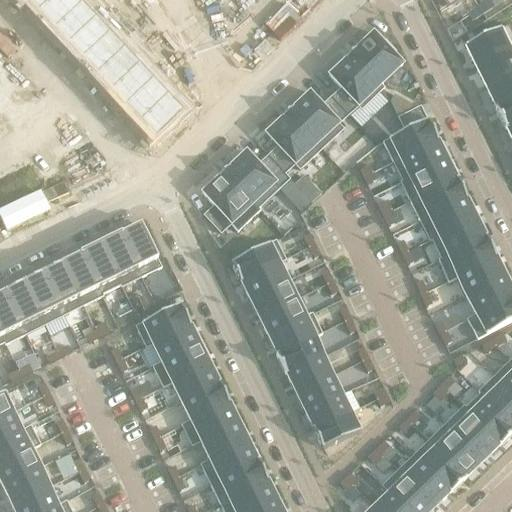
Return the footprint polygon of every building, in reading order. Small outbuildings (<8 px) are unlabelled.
[(25,0),(24,1),(38,16),(55,0),(25,0)] [(55,0),(38,16),(54,34),(89,1),(87,0),(55,0)] [(134,0),(132,0),(128,4),(136,13),(142,8),(134,0)] [(442,0),(449,10),(464,0),(442,0)] [(89,1),(54,34),(68,49),(103,16),(89,1)] [(489,3),(479,10),(483,17),(493,10),(489,3)] [(142,8),(136,13),(144,22),(150,16),(142,8)] [(479,10),(469,16),(473,23),(483,17),(479,10)] [(103,16),(68,49),(82,64),(117,31),(103,16)] [(511,34),(509,27),(465,49),(475,70),(511,51),(511,34)] [(163,30),(158,36),(166,45),(172,39),(163,30)] [(117,31),(82,64),(97,80),(132,47),(117,31)] [(356,51),(350,56),(381,87),(403,67),(392,56),(394,54),(385,44),(383,46),(373,36),(356,52),(356,51)] [(172,39),(166,45),(174,53),(180,48),(172,39)] [(265,44),(254,54),(261,62),(272,52),(265,44)] [(132,47),(97,80),(111,95),(146,63),(132,47)] [(511,51),(475,70),(485,91),(511,77),(511,51)] [(345,62),(329,77),(341,91),(333,98),(350,116),(362,130),(389,105),(380,95),(384,91),(381,87),(350,56),(345,61),(345,62)] [(192,61),(186,67),(194,75),(200,70),(192,61)] [(146,63),(111,95),(125,110),(160,78),(146,63)] [(200,70),(194,75),(203,84),(208,79),(200,70)] [(511,77),(485,91),(496,112),(511,103),(511,77)] [(160,78),(125,110),(140,126),(175,93),(160,78)] [(175,93),(140,126),(156,143),(191,110),(175,93)] [(292,110),(287,116),(321,154),(344,132),(339,127),(350,116),(333,98),(322,109),(309,96),(293,111),(292,110)] [(511,103),(496,112),(506,132),(511,129),(511,103)] [(405,134),(383,145),(392,164),(438,142),(428,123),(427,123),(420,109),(398,120),(405,134)] [(282,122),(265,137),(277,150),(268,159),(285,177),(295,168),(300,174),(321,154),(287,116),(283,119),(281,121),(282,122)] [(438,142),(392,164),(402,184),(447,161),(438,142)] [(228,170),(223,175),(259,211),(290,182),(285,177),(268,159),(258,168),(246,155),(229,171),(228,170)] [(402,184),(400,185),(409,204),(457,181),(447,161),(402,184)] [(370,168),(359,173),(363,180),(374,175),(370,168)] [(218,181),(202,196),(214,209),(203,219),(221,237),(231,228),(238,235),(260,213),(259,211),(223,175),(217,180),(218,181)] [(374,175),(363,180),(366,187),(377,182),(374,175)] [(457,181),(409,204),(419,223),(467,200),(457,181)] [(467,200),(419,223),(429,243),(476,219),(467,200)] [(387,203),(377,208),(382,219),(389,215),(393,214),(387,203)] [(389,215),(382,219),(387,230),(394,226),(389,215)] [(476,219),(429,243),(430,245),(432,244),(440,261),(486,239),(476,219)] [(140,228),(120,238),(141,281),(162,271),(140,228)] [(310,237),(303,241),(308,251),(315,248),(310,237)] [(120,238),(100,248),(120,289),(121,291),(141,281),(120,238)] [(440,261),(438,262),(448,281),(495,258),(486,239),(440,261)] [(276,243),(231,266),(240,284),(285,262),(276,243)] [(403,243),(396,247),(401,258),(409,254),(403,243)] [(100,248),(82,257),(103,298),(120,289),(100,248)] [(315,248),(308,251),(313,262),(321,258),(315,248)] [(409,254),(401,258),(407,268),(414,265),(409,254)] [(82,257),(63,267),(84,310),(104,300),(103,298),(82,257)] [(495,258),(448,281),(449,283),(457,279),(466,297),(505,277),(495,258)] [(285,262),(240,284),(249,303),(288,283),(280,267),(286,263),(285,262)] [(63,267),(43,276),(64,319),(84,310),(63,267)] [(328,274),(321,277),(326,288),(333,284),(328,274)] [(43,276),(23,286),(45,329),(64,319),(43,276)] [(511,291),(505,277),(466,297),(475,316),(511,298),(511,291)] [(423,282),(415,285),(420,296),(428,293),(423,282)] [(288,283),(249,303),(258,321),(297,301),(288,283)] [(333,284),(326,288),(332,299),(339,295),(333,284)] [(23,286),(3,296),(25,339),(45,329),(23,286)] [(428,293),(420,296),(426,307),(433,303),(428,293)] [(3,296),(0,297),(0,338),(4,347),(5,349),(25,339),(3,296)] [(511,298),(475,316),(467,320),(478,341),(511,324),(511,298)] [(297,301),(258,321),(267,339),(306,319),(297,301)] [(161,304),(154,307),(160,318),(167,315),(161,304)] [(154,307),(147,311),(153,322),(160,318),(154,307)] [(153,322),(135,330),(146,351),(152,348),(191,329),(181,308),(167,315),(160,318),(153,322)] [(343,312),(339,314),(344,324),(352,321),(346,310),(343,312)] [(134,315),(124,321),(127,327),(138,322),(134,315)] [(306,319),(267,339),(276,358),(321,335),(312,316),(306,319)] [(352,321),(344,324),(350,335),(357,331),(352,321)] [(442,321),(435,324),(440,335),(447,331),(442,321)] [(104,326),(94,331),(99,341),(110,336),(104,326)] [(191,329),(152,348),(161,366),(200,346),(191,329)] [(447,331),(440,335),(445,346),(452,342),(447,331)] [(95,335),(85,340),(88,347),(99,341),(95,335)] [(321,335),(276,358),(285,376),(324,356),(316,340),(322,337),(321,335)] [(503,337),(492,342),(496,349),(507,344),(503,337)] [(492,342),(482,348),(485,355),(496,349),(492,342)] [(161,366),(152,370),(163,391),(171,387),(210,367),(200,346),(161,366)] [(364,347),(357,350),(363,361),(370,357),(364,347)] [(68,348),(57,354),(60,361),(71,355),(68,348)] [(117,351),(110,355),(116,365),(122,362),(117,351)] [(57,354),(46,359),(50,366),(60,361),(57,354)] [(324,356),(285,376),(294,394),(333,374),(324,356)] [(464,356),(453,362),(457,369),(467,363),(464,356)] [(370,357),(363,361),(368,372),(375,368),(370,357)] [(122,362),(116,365),(121,376),(128,372),(122,362)] [(511,365),(510,363),(494,379),(511,397),(511,365)] [(210,367),(171,387),(180,405),(219,385),(210,367)] [(29,368),(18,373),(22,380),(32,375),(29,368)] [(18,373),(8,378),(11,385),(22,380),(18,373)] [(333,374),(294,394),(303,412),(342,393),(333,374)] [(450,378),(441,386),(447,392),(455,384),(450,378)] [(511,397),(494,379),(478,395),(479,396),(511,429),(511,397)] [(219,385),(180,405),(190,424),(229,404),(219,385)] [(44,386),(37,390),(43,400),(50,397),(44,386)] [(441,386),(433,395),(441,403),(449,395),(447,392),(441,386)] [(384,387),(374,392),(377,399),(388,394),(384,387)] [(136,390),(130,393),(135,404),(142,400),(136,390)] [(342,393),(303,412),(312,431),(351,411),(342,393)] [(388,394),(377,399),(381,406),(392,401),(388,394)] [(0,420),(13,414),(4,396),(0,397),(0,420)] [(511,429),(479,396),(466,410),(501,446),(511,435),(511,429)] [(50,397),(43,400),(48,411),(55,407),(50,397)] [(142,400),(135,404),(140,415),(147,411),(142,400)] [(190,424),(181,428),(192,449),(200,445),(239,425),(229,404),(190,424)] [(464,408),(446,425),(483,464),(499,448),(501,446),(466,410),(464,408)] [(351,411),(312,431),(322,451),(361,431),(351,411)] [(415,411),(407,420),(412,426),(421,417),(415,411)] [(13,414),(0,420),(0,443),(22,432),(13,414)] [(407,420),(398,428),(404,434),(412,426),(407,420)] [(63,423),(56,426),(61,437),(68,433),(63,423)] [(239,425),(200,445),(209,462),(248,443),(239,425)] [(446,425),(431,441),(468,479),(483,464),(446,425)] [(22,432),(0,443),(0,468),(32,452),(41,448),(31,428),(22,432)] [(156,429),(149,432),(154,443),(161,439),(156,429)] [(68,433),(61,437),(66,447),(73,444),(68,433)] [(161,439),(154,443),(159,453),(166,450),(161,439)] [(431,441),(415,456),(452,495),(468,479),(431,441)] [(384,442),(376,450),(381,456),(390,447),(384,442)] [(209,462),(200,467),(210,487),(258,463),(248,443),(209,462)] [(376,450),(367,458),(376,467),(384,459),(381,456),(376,450)] [(32,452),(0,468),(0,485),(2,489),(41,470),(32,452)] [(415,456),(399,472),(436,510),(452,495),(415,456)] [(81,459),(74,463),(79,473),(86,470),(81,459)] [(258,463),(210,487),(220,507),(268,483),(258,463)] [(175,467),(168,471),(173,481),(180,478),(175,467)] [(41,470),(2,489),(11,507),(50,487),(41,470)] [(86,470),(79,473),(84,484),(91,480),(86,470)] [(399,472),(382,488),(388,495),(405,511),(433,511),(436,510),(399,472)] [(351,475),(345,480),(353,489),(359,483),(351,475)] [(180,478),(173,481),(179,492),(185,488),(180,478)] [(345,480),(339,486),(347,494),(353,489),(345,480)] [(268,483),(220,507),(222,511),(259,511),(278,503),(268,483)] [(50,487),(11,507),(13,511),(44,511),(59,505),(50,487)] [(405,511),(388,495),(374,510),(375,511),(405,511)] [(99,496),(92,499),(97,510),(104,506),(99,496)] [(59,505),(44,511),(72,511),(67,501),(59,505)] [(282,511),(278,503),(259,511),(282,511)]
